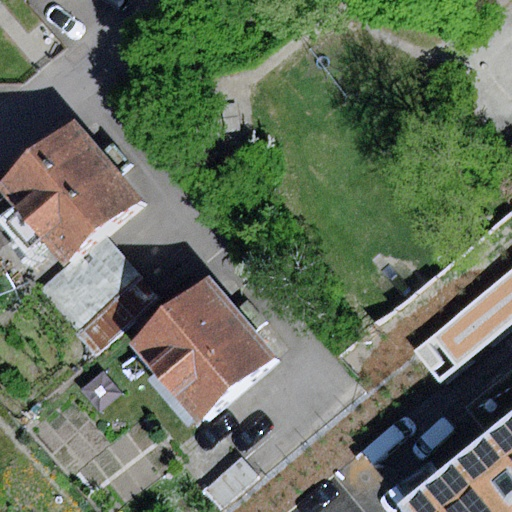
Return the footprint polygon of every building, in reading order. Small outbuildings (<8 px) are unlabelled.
[(0,190),(16,209),(62,264),(101,230),(138,199),(118,176),(130,165),(110,142),(100,151),(76,122),(0,185),(0,190)] [(0,223),(16,209),(0,190),(0,223)] [(141,275),(101,230),(62,264),(39,283),(79,329),(141,275)] [(511,268),(412,349),(439,381),(511,321),(511,268)] [(159,296),(141,275),(79,329),(98,350),(159,296)] [(131,345),(200,423),(275,357),(251,329),(261,320),(245,301),(236,309),(208,278),(131,345)] [(511,511),(511,412),(394,510),(395,511),(511,511)] [(241,460),(205,492),(223,511),(259,480),(241,460)]
